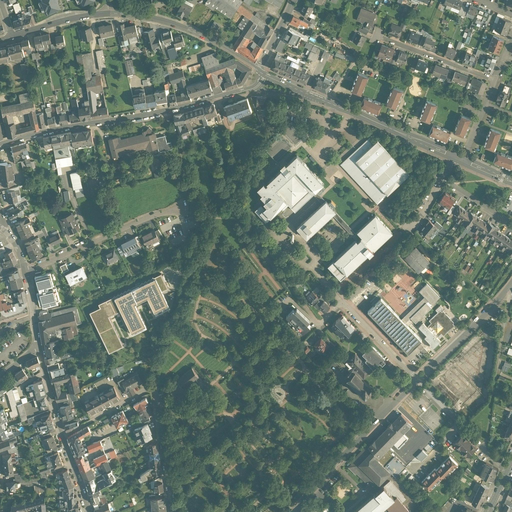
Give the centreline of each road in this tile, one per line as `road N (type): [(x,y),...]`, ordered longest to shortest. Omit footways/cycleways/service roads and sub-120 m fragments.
road 1 (residential): [(0,144),(161,112),(250,88),(264,75)]
road 2 (residential): [(172,511),(152,394),(144,391),(61,437)]
road 3 (residential): [(456,157),(264,75)]
road 4 (residential): [(418,380),(293,511)]
road 5 (residential): [(26,273),(121,227),(181,211)]
road 6 (residential): [(258,69),(184,28),(108,13)]
road 7 (residential): [(511,280),(418,380)]
road 8 (residential): [(418,380),(505,473)]
road 9 (residential): [(377,35),(495,81)]
